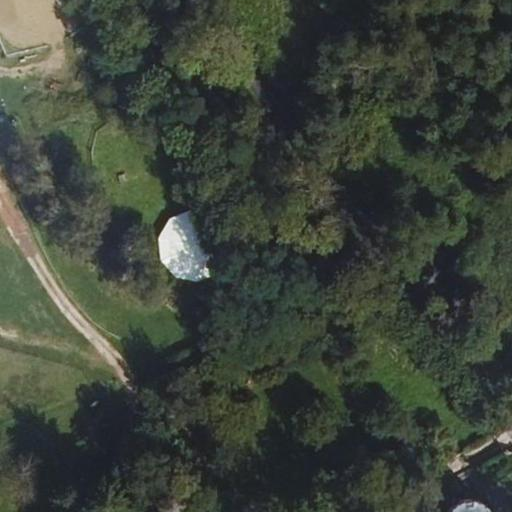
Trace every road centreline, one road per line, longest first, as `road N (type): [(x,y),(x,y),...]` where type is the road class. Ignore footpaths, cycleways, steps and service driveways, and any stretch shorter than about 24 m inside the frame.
road 1 (unclassified): [(511,427),(198,0)]
road 2 (track): [(165,511),(115,361),(388,264)]
road 3 (track): [(115,361),(16,230)]
road 4 (track): [(392,511),(511,427)]
